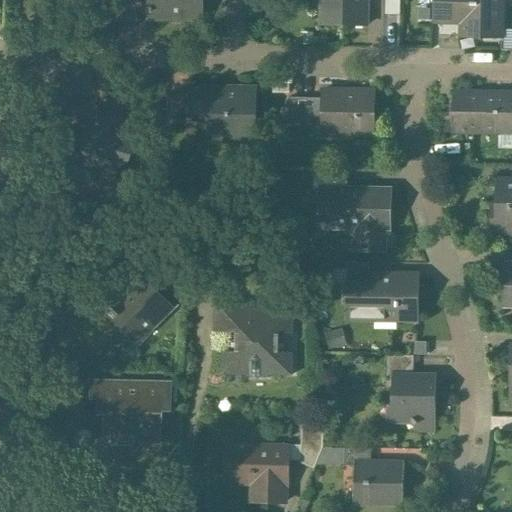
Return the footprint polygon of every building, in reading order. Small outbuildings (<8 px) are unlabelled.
[(136,0),(111,0),(112,21),(136,22),(136,0)] [(201,0),(145,0),(146,14),(180,15),(180,18),(201,18),(201,0)] [(322,0),(322,22),(344,22),(344,25),(366,25),(366,0),(322,0)] [(461,0),(461,6),(461,37),(501,38),(501,0),(461,0)] [(251,90),(193,89),(193,95),(193,121),(193,127),(228,128),(228,138),(251,138),(251,90)] [(374,90),(323,89),(322,98),(322,118),(328,118),(328,134),(373,135),(374,90)] [(482,92),(456,91),(455,130),(481,131),(482,92)] [(511,92),(482,92),(481,131),(511,131),(511,92)] [(193,95),(165,94),(165,120),(193,121),(193,95)] [(322,98),(288,97),(288,122),(312,123),(312,118),(322,118),(322,98)] [(104,120),(87,115),(80,137),(78,144),(66,141),(58,169),(68,172),(72,179),(88,183),(94,180),(111,184),(116,166),(125,161),(134,129),(116,123),(112,115),(104,120)] [(54,130),(44,165),(58,169),(66,141),(78,144),(80,137),(54,130)] [(347,170),(313,169),(313,189),(319,190),(319,188),(347,188),(347,170)] [(511,179),(511,180),(511,179),(511,185),(495,185),(494,221),(505,222),(505,235),(511,235),(511,179)] [(347,188),(319,188),(319,190),(319,226),(359,226),(358,248),(358,252),(370,253),(370,251),(384,251),(384,226),(387,223),(388,189),(370,189),(367,192),(351,192),(348,188),(347,188)] [(369,263),(346,262),(346,284),(368,284),(369,263)] [(511,265),(503,265),(503,305),(511,305),(511,265)] [(418,275),(372,274),(372,294),(377,294),(376,311),(396,312),(396,320),(418,320),(418,275)] [(134,278),(109,302),(104,302),(104,307),(107,310),(105,312),(110,318),(112,316),(137,342),(170,309),(137,275),(134,278)] [(134,278),(92,278),(91,279),(90,301),(104,302),(109,302),(134,278)] [(292,310),(254,310),(254,301),(240,301),(240,324),(236,328),(235,360),(249,361),(249,362),(244,368),(243,372),(242,372),(242,374),(243,374),(243,377),(269,377),(269,375),(291,375),(292,354),(278,353),(278,332),(292,332),(292,310)] [(413,356),(386,355),(386,379),(396,379),(413,379),(413,356)] [(413,379),(396,379),(386,379),(385,387),(396,387),(396,415),(402,421),(411,421),(422,433),(432,433),(433,397),(431,397),(432,382),(429,380),(413,379)] [(124,383),(89,382),(89,399),(96,400),(123,400),(124,388),(124,383)] [(169,389),(124,388),(123,400),(96,400),(96,415),(106,415),(106,435),(130,436),(130,441),(153,441),(154,411),(169,411),(169,389)] [(323,420),(301,420),(299,463),(313,469),(322,448),(323,420)] [(288,447),(251,446),(251,448),(227,447),(226,474),(253,475),(252,501),(284,502),(285,484),(287,484),(288,447)] [(370,449),(344,448),(344,463),(356,464),(356,463),(370,463),(370,449)] [(370,463),(356,463),(356,464),(355,503),(401,504),(402,463),(370,463)]
